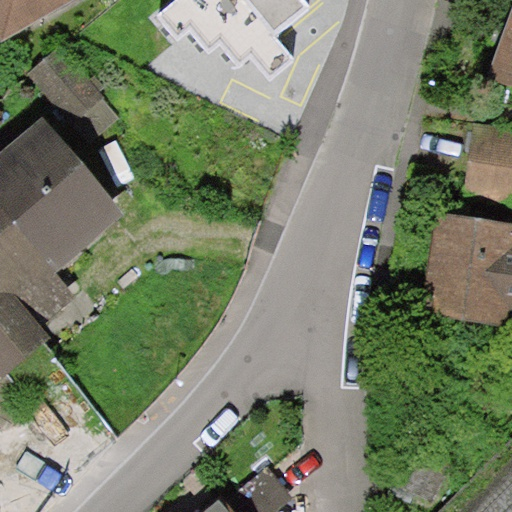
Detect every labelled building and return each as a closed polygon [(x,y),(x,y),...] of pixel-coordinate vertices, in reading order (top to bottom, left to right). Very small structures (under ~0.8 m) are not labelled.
[(0,0),(0,22),(38,0),(0,0)] [(178,0),(162,14),(177,32),(190,22),(210,45),(221,35),(240,58),(251,48),(271,73),(289,58),(269,34),(303,5),(298,0),(178,0)] [(511,23),(488,100),(511,107),(511,23)] [(0,366),(4,371),(43,337),(33,325),(67,296),(46,271),(114,213),(41,129),(0,163),(0,366)] [(511,210),(511,143),(469,139),(462,206),(511,210)] [(511,230),(448,220),(430,319),(511,333),(511,230)] [(194,511),(190,507),(184,511),(277,511),(291,499),(267,473),(223,511),(194,511)]
